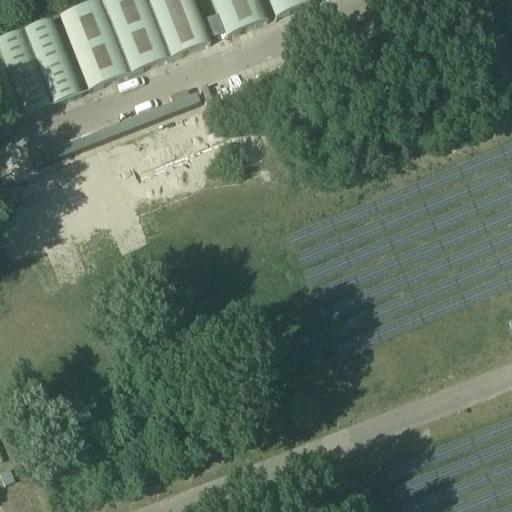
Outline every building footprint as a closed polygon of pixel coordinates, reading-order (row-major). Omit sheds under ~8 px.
[(210,48),(191,0),(113,0),(60,22),(89,96),(169,64),(210,48)] [(258,0),(210,0),(227,41),(268,25),(258,0)] [(267,0),(276,23),(318,6),(316,0),(267,0)] [(0,131),(81,98),(51,23),(0,44),(0,131)] [(197,100),(33,164),(36,172),(200,108),(197,100)]
